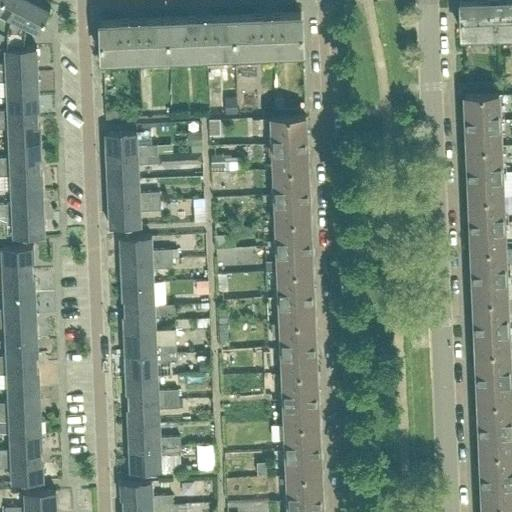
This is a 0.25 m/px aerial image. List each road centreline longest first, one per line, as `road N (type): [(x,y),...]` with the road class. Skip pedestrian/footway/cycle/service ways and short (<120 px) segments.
road 1 (residential): [(342,511),(320,0)]
road 2 (residential): [(101,511),(81,0)]
road 3 (residential): [(446,511),(427,0)]
